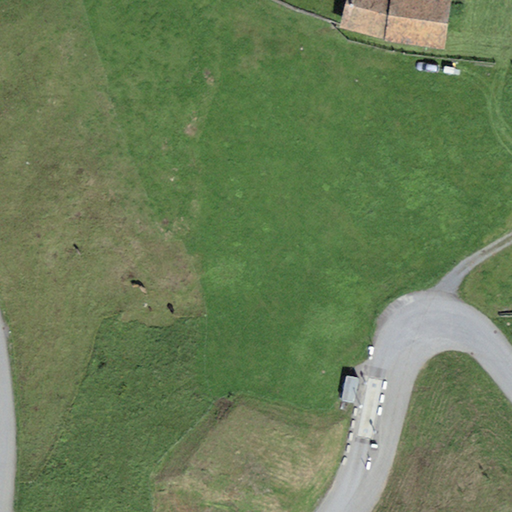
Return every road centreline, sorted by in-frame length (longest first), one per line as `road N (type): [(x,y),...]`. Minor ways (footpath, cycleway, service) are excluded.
road 1 (track): [(511,381),(463,330),(417,337),(400,363),(380,456),(355,511)]
road 2 (track): [(511,237),(445,286),(417,337)]
